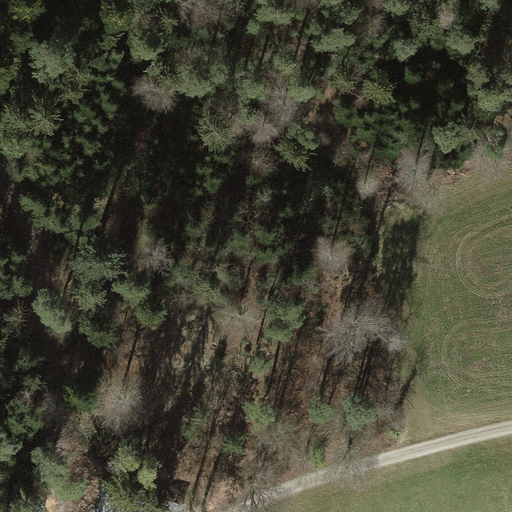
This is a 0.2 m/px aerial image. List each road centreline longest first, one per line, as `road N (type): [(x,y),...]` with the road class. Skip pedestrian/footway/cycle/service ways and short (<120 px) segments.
road 1 (track): [(0,184),(32,240),(66,511)]
road 2 (track): [(511,430),(313,475),(232,511)]
